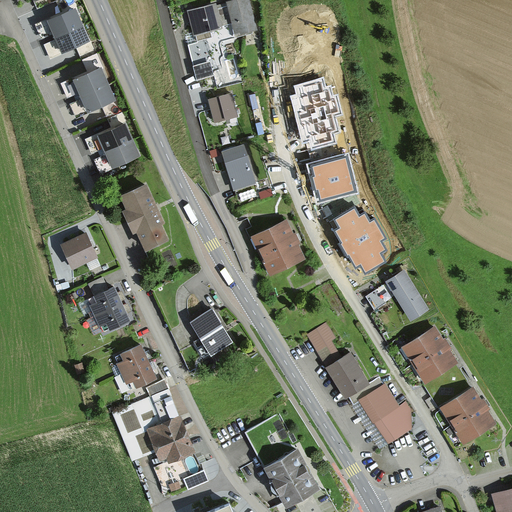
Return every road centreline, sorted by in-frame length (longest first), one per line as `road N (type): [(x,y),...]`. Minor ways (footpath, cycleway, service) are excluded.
road 1 (residential): [(261,511),(220,462),(12,22)]
road 2 (secondary): [(99,0),(188,200),(248,305)]
road 3 (residential): [(161,0),(207,170),(250,271),(248,305)]
road 4 (residential): [(315,234),(457,481)]
road 5 (secondary): [(248,305),(374,508)]
